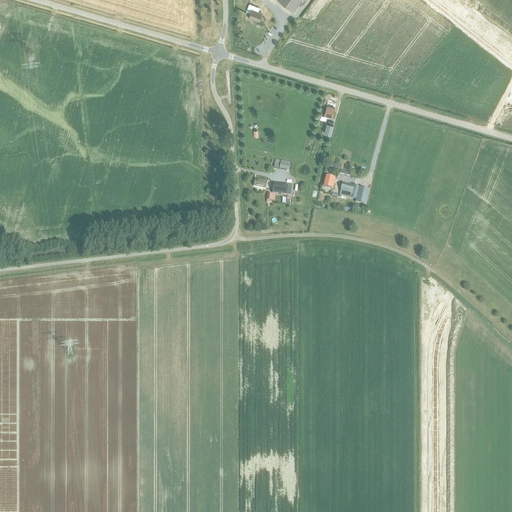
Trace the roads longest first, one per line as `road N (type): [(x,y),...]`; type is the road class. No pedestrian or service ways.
road 1 (unclassified): [(0,271),(228,240),(235,227),(233,168),(229,125),(211,85),(218,53)]
road 2 (unclassified): [(511,139),(218,53)]
road 3 (track): [(444,282),(417,260),(374,243),(233,235)]
road 4 (unclassified): [(218,53),(32,0)]
